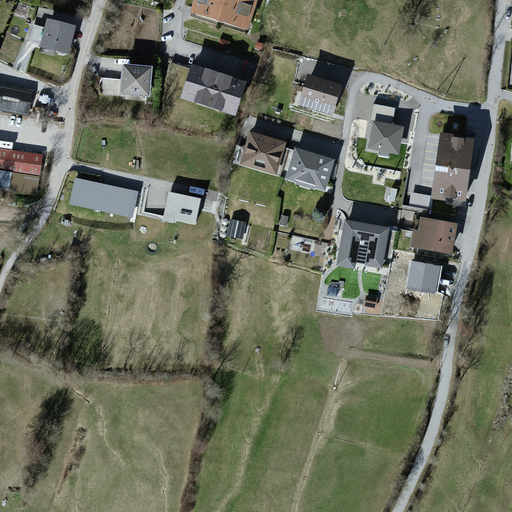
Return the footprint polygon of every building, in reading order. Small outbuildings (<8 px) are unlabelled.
[(194,0),(190,14),(242,30),(250,0),(194,0)] [(48,21),(42,47),(69,52),(75,26),(48,21)] [(150,69),(123,68),(122,94),(148,95),(150,69)] [(190,69),(180,99),(230,115),(240,85),(190,69)] [(306,83),(301,104),(335,111),(340,90),(306,83)] [(29,92),(0,87),(0,110),(25,115),(29,92)] [(391,109),(370,105),(361,155),(388,160),(394,126),(388,125),(391,109)] [(283,146),(246,136),(239,162),(276,173),(283,146)] [(462,201),(469,144),(431,140),(425,197),(462,201)] [(331,160),(290,149),(283,176),(323,187),(331,160)] [(39,156),(0,150),(0,170),(36,176),(39,156)] [(76,180),(71,202),(132,215),(136,194),(76,180)] [(198,199),(167,192),(162,217),(193,223),(198,199)] [(418,217),(412,248),(449,254),(454,224),(418,217)] [(245,223),(231,220),(228,235),(242,237),(245,223)] [(346,224),(339,259),(356,263),(361,236),(375,239),(370,264),(382,267),(389,232),(346,224)] [(378,298),(366,295),(364,306),(376,308),(378,298)]
